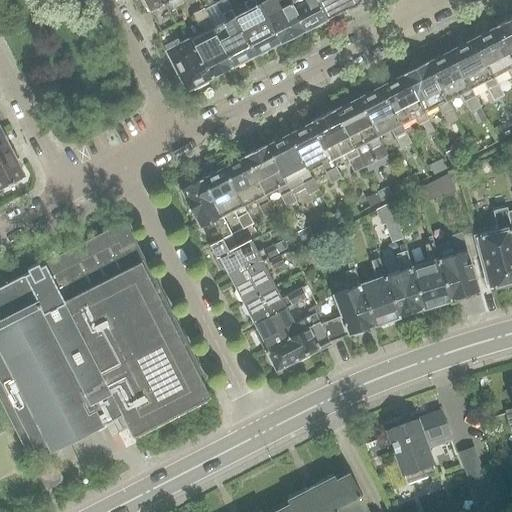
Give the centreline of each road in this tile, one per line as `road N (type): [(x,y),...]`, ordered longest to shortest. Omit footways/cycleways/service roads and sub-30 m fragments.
road 1 (residential): [(122,174),(263,433)]
road 2 (residential): [(181,144),(425,21)]
road 3 (secondary): [(511,334),(392,373),(263,433)]
road 4 (secondary): [(263,433),(109,511)]
road 5 (residential): [(104,0),(181,144)]
road 6 (residential): [(69,200),(0,62)]
